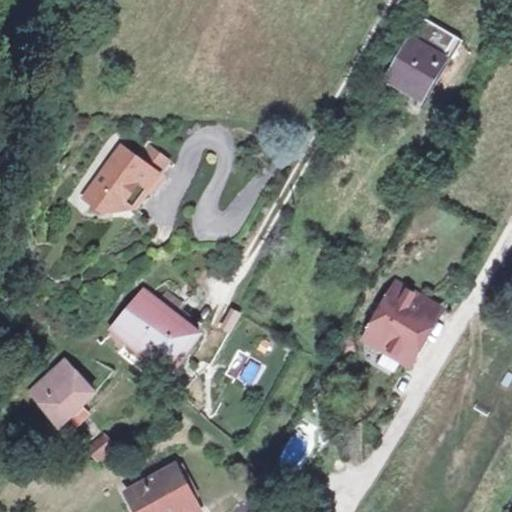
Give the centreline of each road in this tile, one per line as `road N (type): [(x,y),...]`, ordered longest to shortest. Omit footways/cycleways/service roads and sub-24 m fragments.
road 1 (unclassified): [(397,0),(317,140),(268,172),(229,225),(219,231),(203,224),(225,153),(218,137),(191,149),(157,217)]
road 2 (residential): [(511,224),(344,511)]
road 3 (track): [(215,303),(317,140)]
